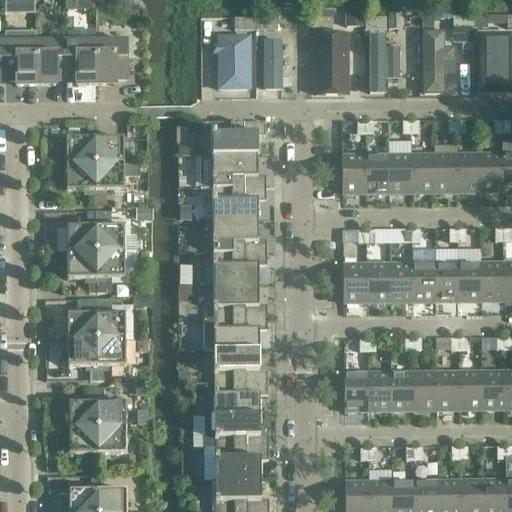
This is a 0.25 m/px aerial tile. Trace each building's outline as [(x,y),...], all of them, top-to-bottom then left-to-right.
[(362,4),(344,4),(345,31),(363,30),(362,4)] [(402,33),(402,15),(388,15),(388,33),(402,33)] [(420,17),(405,17),(405,29),(419,29),(420,17)] [(474,30),(474,18),(453,19),(453,31),(474,30)] [(487,30),(487,18),(474,18),(474,30),(487,30)] [(386,31),(386,19),(365,19),(365,31),(386,31)] [(256,32),(256,20),(234,21),(234,33),(256,32)] [(289,32),(289,20),(256,20),(256,32),(289,32)] [(332,32),(332,20),(311,20),(311,32),(332,32)] [(502,30),(488,31),(488,92),(502,92),(502,70),(511,70),(511,56),(502,57),(502,30)] [(445,35),(423,35),(423,98),(445,98),(445,78),(456,78),(456,51),(445,51),(445,35)] [(128,81),(128,53),(126,53),(126,37),(125,37),(125,38),(95,38),(96,86),(116,86),(116,82),(128,81)] [(349,99),(348,37),(313,37),(314,99),(349,99)] [(66,82),(65,38),(35,39),(36,87),(56,87),(56,82),(66,82)] [(96,86),(95,38),(65,38),(66,82),(76,82),(76,87),(96,86)] [(386,38),(369,38),(369,99),(386,99),(386,83),(400,83),(400,50),(386,50),(386,38)] [(36,87),(35,39),(5,39),(6,83),(16,82),(16,87),(36,87)] [(252,94),(251,39),(217,39),(217,48),(211,48),(212,58),(217,58),(217,94),(252,94)] [(293,39),(263,39),(262,103),(280,103),(280,68),(293,68),(293,39)] [(502,135),(502,122),(494,122),(494,135),(502,135)] [(510,135),(510,122),(502,122),(502,135),(510,135)] [(411,136),(411,123),(403,123),(403,136),(411,136)] [(419,136),(419,123),(411,123),(411,136),(419,136)] [(457,136),(456,123),(448,123),(448,136),(457,136)] [(465,136),(465,123),(456,123),(457,136),(465,136)] [(257,157),(257,138),(266,138),(265,124),(211,125),(212,158),(257,157)] [(365,136),(365,124),(357,124),(357,137),(365,136)] [(373,136),(373,124),(365,124),(365,136),(373,136)] [(95,167),(95,136),(88,136),(88,140),(68,140),(65,140),(65,142),(66,142),(66,167),(95,167)] [(124,166),(123,142),(124,142),(124,139),(121,140),(102,140),(101,136),(95,136),(95,167),(124,166)] [(511,195),(511,156),(502,157),(503,195),(511,195)] [(258,177),(257,157),(212,158),(212,190),(266,190),(266,177),(258,177)] [(434,196),(434,157),(411,158),(411,196),(434,196)] [(457,196),(457,157),(434,157),(434,196),(457,196)] [(480,195),(480,157),(457,157),(457,196),(480,195)] [(503,195),(502,157),(480,157),(480,195),(503,195)] [(366,196),(366,158),(342,158),(342,197),(366,196)] [(389,196),(388,158),(366,158),(366,196),(389,196)] [(411,196),(411,158),(388,158),(389,196),(411,196)] [(124,191),(124,166),(95,167),(95,197),(102,197),(102,193),(122,193),(124,193),(124,191)] [(95,197),(95,167),(66,167),(66,191),(66,194),(68,194),(68,193),(88,193),(88,197),(95,197)] [(258,222),(258,203),(266,203),(266,190),(212,190),(212,223),(258,222)] [(107,228),(107,214),(88,214),(88,224),(95,224),(102,224),(102,228),(107,228)] [(258,242),(258,222),(212,223),(213,255),(267,255),(266,242),(258,242)] [(96,255),(95,224),(88,224),(88,228),(69,228),(66,228),(66,230),(67,230),(67,255),(96,255)] [(124,254),(124,230),(125,230),(125,228),(122,228),(107,228),(102,228),(102,224),(95,224),(96,255),(124,254)] [(503,244),(503,231),(495,231),(495,244),(503,244)] [(511,244),(511,231),(503,231),(503,244),(511,244)] [(366,245),(366,232),(358,233),(358,245),(366,245)] [(374,245),(374,232),(366,232),(366,245),(374,245)] [(412,245),(412,232),(404,232),(404,245),(412,245)] [(420,245),(420,232),(412,232),(412,245),(420,245)] [(458,244),(457,232),(449,232),(449,244),(458,244)] [(466,244),(466,232),(457,232),(458,244),(466,244)] [(125,279),(124,254),(96,255),(96,285),(103,285),(103,281),(107,281),(123,281),(125,281),(125,279)] [(96,285),(96,255),(67,255),(67,279),(67,282),(69,282),(69,281),(89,281),(89,285),(96,285)] [(259,287),(258,268),(267,268),(267,255),(213,255),(213,288),(259,287)] [(511,303),(511,265),(503,266),(504,304),(511,303)] [(412,305),(412,266),(389,267),(390,305),(412,305)] [(435,305),(435,266),(412,266),(412,305),(435,305)] [(458,304),(458,266),(435,266),(435,305),(458,304)] [(481,304),(481,266),(458,266),(458,304),(481,304)] [(504,304),(503,266),(481,266),(481,304),(504,304)] [(367,305),(367,267),(343,267),(343,305),(367,305)] [(390,305),(389,267),(367,267),(367,305),(390,305)] [(108,295),(107,281),(103,281),(103,285),(96,285),(96,295),(108,295)] [(259,307),(259,287),(213,288),(213,320),(267,320),(267,307),(259,307)] [(96,312),(96,302),(85,302),(85,316),(89,316),(89,312),(96,312)] [(108,316),(108,302),(96,302),(96,312),(103,312),(103,316),(108,316)] [(96,342),(96,312),(89,312),(89,316),(85,316),(69,316),(67,316),(67,318),(68,343),(96,342)] [(125,342),(125,318),(125,315),(123,315),(123,316),(108,316),(103,316),(103,312),(96,312),(96,342),(125,342)] [(259,352),(259,332),(267,332),(267,320),(213,320),(213,352),(259,352)] [(459,353),(458,340),(450,340),(450,353),(459,353)] [(467,353),(467,340),(458,340),(459,353),(467,353)] [(504,353),(504,340),(496,340),(496,353),(504,353)] [(367,354),(367,341),(359,341),(359,354),(367,354)] [(375,354),(375,341),(367,341),(367,354),(375,354)] [(413,354),(413,341),(405,341),(405,354),(413,354)] [(421,354),(421,341),(413,341),(413,354),(421,354)] [(97,373),(96,342),(68,343),(68,367),(68,369),(70,369),(90,369),(90,373),(97,373)] [(125,367),(125,342),(96,342),(97,373),(104,373),(104,369),(123,369),(126,369),(126,367),(125,367)] [(259,372),(259,352),(213,352),(214,385),(268,384),(268,371),(259,372)] [(505,413),(504,374),(482,375),(482,413),(505,413)] [(391,414),(390,375),(368,376),(368,414),(391,414)] [(414,414),(413,375),(390,375),(391,414),(414,414)] [(436,413),(436,375),(413,375),(414,414),(436,413)] [(459,413),(459,375),(436,375),(436,413),(459,413)] [(482,413),(482,375),(459,375),(459,413),(482,413)] [(368,414),(368,376),(344,376),(344,414),(368,414)] [(260,417),(260,397),(268,397),(268,384),(214,385),(214,417),(260,417)] [(126,430),(126,406),(126,403),(124,403),(124,404),(104,404),(104,399),(97,400),(97,430),(126,430)] [(97,430),(97,400),(90,400),(90,404),(70,404),(68,404),(68,406),(68,431),(97,430)] [(260,437),(260,417),(214,417),(214,450),(268,449),(268,437),(260,437)] [(98,461),(97,430),(68,431),(69,455),(68,455),(68,457),(71,457),(91,457),(91,461),(98,461)] [(126,454),(126,430),(97,430),(98,461),(104,461),(104,457),(124,456),(124,457),(127,457),(127,454),(126,454)] [(260,482),(260,462),(268,462),(268,449),(214,450),(215,482),(260,482)] [(422,462),(422,449),(414,450),(414,462),(422,462)] [(460,462),(459,449),(451,449),(451,462),(460,462)] [(468,462),(468,449),(459,449),(460,462),(468,462)] [(505,461),(505,449),(497,449),(497,462),(505,461)] [(368,463),(368,450),(360,450),(360,463),(368,463)] [(376,463),(376,450),(368,450),(368,463),(376,463)] [(414,462),(414,450),(406,450),(406,462),(414,462)] [(260,501),(260,482),(215,482),(214,511),(268,511),(269,501),(260,501)] [(482,511),(483,483),(460,484),(460,511),(482,511)] [(505,511),(505,483),(483,483),(482,511),(505,511)] [(368,511),(369,484),(345,485),(344,511),(368,511)] [(391,511),(391,484),(369,484),(368,511),(391,511)] [(414,511),(414,484),(391,484),(391,511),(414,511)] [(437,511),(437,484),(414,484),(414,511),(437,511)] [(460,511),(460,484),(437,484),(437,511),(460,511)] [(97,487),(91,488),(91,492),(71,492),(69,492),(69,494),(69,511),(98,511),(98,487),(97,487)] [(126,511),(127,494),(127,491),(125,491),(125,492),(105,492),(105,487),(98,487),(98,511),(126,511)]
